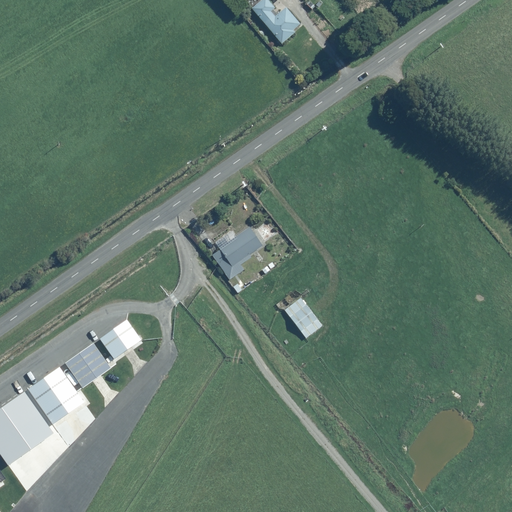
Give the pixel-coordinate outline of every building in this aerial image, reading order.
[(266,0),(260,0),(249,10),(280,45),(294,33),(291,31),(299,25),(284,8),(273,17),(270,13),(274,9),(266,0)] [(249,226),(211,255),(230,279),(244,269),(241,265),(250,258),(248,255),(262,244),(249,226)] [(300,297),(284,309),(305,338),(321,326),(300,297)] [(129,319),(103,338),(117,358),(128,349),(143,339),(129,319)] [(96,343),(67,363),(84,388),(97,379),(113,368),(96,343)]
